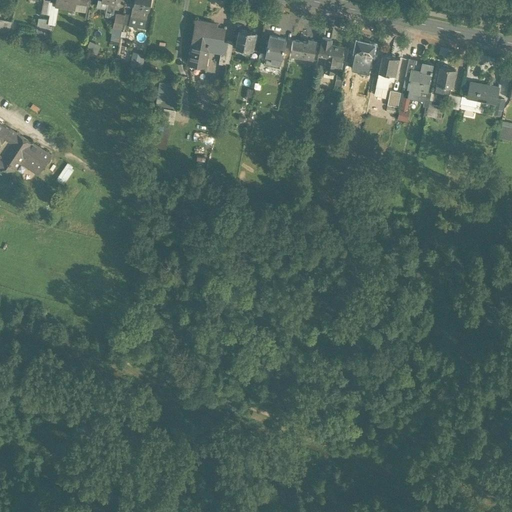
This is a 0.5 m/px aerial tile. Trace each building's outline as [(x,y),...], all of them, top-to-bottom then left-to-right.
[(50,0),(48,0),(43,0),(41,12),(48,14),(50,0)] [(56,1),(50,0),(48,14),(50,14),(57,15),(59,3),(56,3),(56,1)] [(56,0),(56,1),(56,3),(59,3),(74,6),(88,9),(88,0),(56,0)] [(115,0),(107,0),(108,0),(106,11),(113,12),(115,0)] [(150,0),(133,0),(133,5),(148,9),(149,9),(150,0)] [(148,9),(133,5),(131,14),(130,16),(146,19),(148,9)] [(124,14),(115,13),(113,26),(122,28),(124,14)] [(131,14),(125,13),(124,14),(122,28),(128,29),(129,23),(130,16),(131,14)] [(57,15),(50,14),(49,20),(48,22),(55,23),(57,15)] [(146,19),(130,16),(129,23),(144,27),(146,19)] [(11,21),(0,18),(0,31),(8,33),(11,21)] [(49,20),(39,18),(37,29),(47,30),(48,22),(49,20)] [(215,27),(208,26),(208,25),(206,25),(206,22),(196,20),(188,62),(205,65),(208,50),(220,52),(224,53),(226,41),(225,41),(222,41),(225,28),(215,27)] [(119,40),(122,28),(113,26),(111,38),(119,40)] [(255,32),(239,29),(235,46),(244,47),(243,51),(249,52),(250,49),(252,49),(255,32)] [(286,38),(269,35),(265,53),(282,57),(286,38)] [(343,46),(330,43),(331,39),(322,37),(321,43),(320,43),(318,53),(327,55),(326,61),(334,63),(334,65),(341,66),(344,54),(342,53),(343,46)] [(96,53),(100,43),(89,38),(85,48),(96,53)] [(317,41),(308,39),(307,42),(293,39),(292,45),(291,45),(290,49),(291,49),(290,55),(314,59),(317,41)] [(374,43),(357,40),(352,64),(360,66),(363,51),(372,53),(374,43)] [(226,41),(224,53),(220,52),(218,63),(228,65),(233,42),(226,41)] [(140,63),(142,54),(132,51),(130,60),(140,63)] [(282,57),(265,53),(263,63),(280,66),(281,60),(282,57)] [(398,57),(383,54),(379,71),(394,74),(398,57)] [(416,59),(408,57),(405,74),(410,75),(411,69),(413,69),(416,59)] [(334,63),(326,61),(324,69),(334,71),(334,65),(334,63)] [(432,64),(422,62),(420,71),(413,69),(411,69),(410,75),(407,87),(409,87),(407,97),(417,99),(419,90),(426,91),(432,64)] [(454,68),(440,65),(436,83),(444,84),(442,92),(449,94),(451,86),(453,86),(454,78),(452,77),(454,68)] [(351,69),(345,68),(343,74),(343,78),(349,79),(351,69)] [(297,71),(287,69),(286,77),(295,79),(297,71)] [(379,71),(376,84),(387,87),(389,78),(393,79),(394,74),(379,71)] [(343,74),(337,73),(334,85),(341,87),(343,78),(343,74)] [(174,104),(176,80),(159,79),(158,102),(174,104)] [(485,84),(470,81),(467,95),(495,101),(498,86),(485,83),(485,84)] [(400,91),(390,89),(387,104),(397,106),(400,91)] [(454,95),(454,97),(448,96),(446,105),(458,108),(460,96),(454,95)] [(157,103),(154,116),(173,120),(175,106),(157,103)] [(442,106),(428,103),(426,112),(440,115),(442,106)] [(360,106),(353,105),(351,125),(355,125),(355,120),(358,121),(360,106)] [(10,127),(0,120),(0,142),(4,136),(10,127)] [(170,124),(153,121),(149,141),(166,144),(170,124)] [(511,126),(500,125),(498,138),(511,140),(511,126)] [(10,127),(4,136),(11,141),(17,132),(10,127)] [(11,141),(2,155),(0,153),(0,166),(14,168),(19,161),(23,156),(32,142),(17,132),(11,141)] [(51,154),(32,142),(23,156),(42,169),(51,154)] [(42,169),(23,156),(19,161),(39,174),(42,169)] [(65,185),(76,169),(67,163),(57,179),(65,185)]
